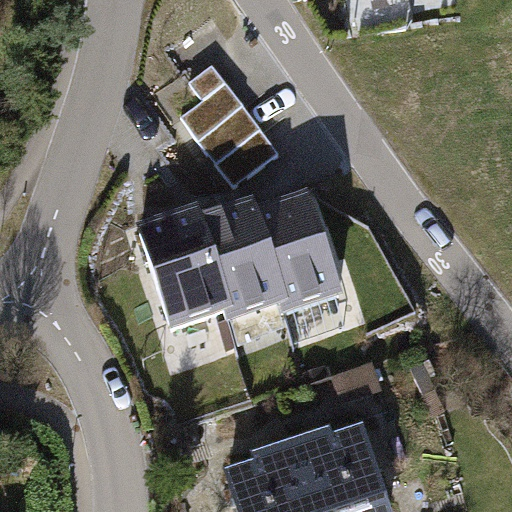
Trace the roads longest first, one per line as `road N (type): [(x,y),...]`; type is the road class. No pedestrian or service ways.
road 1 (tertiary): [(511,347),(267,0)]
road 2 (residential): [(117,0),(44,265)]
road 3 (residential): [(44,265),(122,463),(119,511)]
